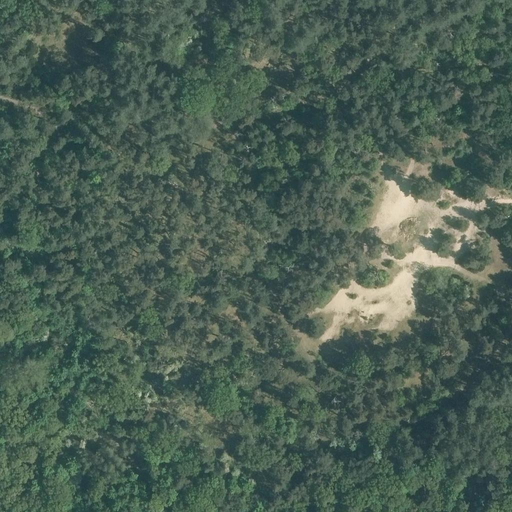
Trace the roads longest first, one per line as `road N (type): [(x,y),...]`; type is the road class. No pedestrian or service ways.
road 1 (track): [(511,323),(452,395),(416,405),(356,405),(324,382),(324,355)]
road 2 (track): [(380,77),(236,124)]
